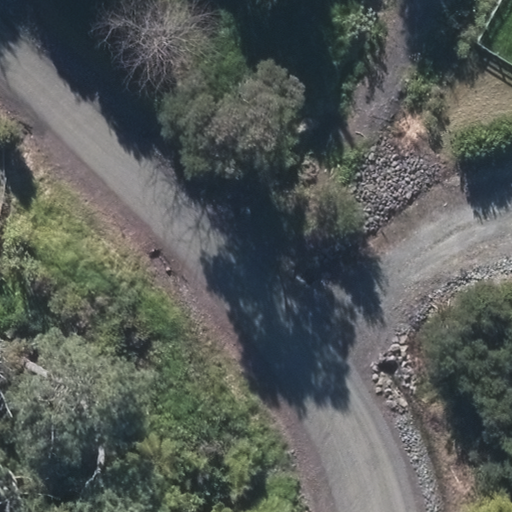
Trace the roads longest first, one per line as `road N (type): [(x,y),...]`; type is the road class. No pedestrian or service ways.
road 1 (residential): [(405,511),(402,479),(365,414),(308,347),(0,45)]
road 2 (unknown): [(216,257),(427,207),(511,206)]
